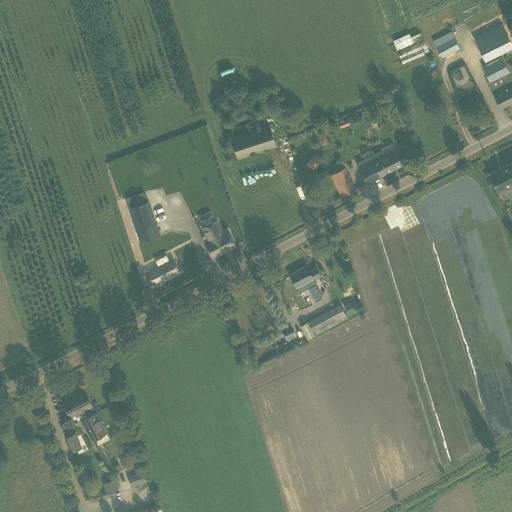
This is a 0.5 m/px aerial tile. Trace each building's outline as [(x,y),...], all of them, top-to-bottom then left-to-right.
[(511,43),(502,25),(474,39),(486,62),(511,48),(511,43)] [(443,57),(448,55),(460,49),(451,31),(434,41),(443,57)] [(411,36),(399,41),(402,48),(422,39),(420,32),(411,36)] [(398,51),(402,63),(425,54),(421,42),(398,51)] [(491,88),(501,108),(511,101),(511,76),(509,71),(508,72),(500,57),(487,64),(483,67),(490,81),(487,83),(491,88)] [(463,65),(458,68),(462,75),(467,72),(463,65)] [(451,74),(455,77),(460,72),(456,69),(451,74)] [(237,158),(275,146),(268,125),(230,137),(237,158)] [(357,164),(367,183),(403,165),(396,150),(384,156),(382,151),(357,164)] [(321,160),(314,154),(307,164),(313,170),(321,160)] [(497,192),(498,192),(502,200),(511,194),(511,163),(488,176),(497,192)] [(330,176),(337,189),(342,197),(355,190),(343,169),(330,176)] [(150,201),(147,202),(144,192),(127,198),(130,208),(129,208),(140,242),(161,235),(150,201)] [(213,257),(235,245),(228,231),(227,230),(224,231),(217,219),(201,227),(205,235),(202,237),(213,257)] [(173,259),(148,272),(154,285),(179,272),(173,259)] [(320,275),(317,269),(310,273),(306,267),(290,275),(300,292),(315,284),(313,279),(320,275)] [(346,317),(340,305),(301,326),(307,338),(346,317)] [(285,340),(295,336),(293,330),(283,334),(285,340)] [(105,433),(99,420),(95,413),(94,414),(90,405),(91,404),(84,390),(76,394),(76,395),(63,401),(63,400),(62,401),(67,410),(60,414),(67,428),(76,423),(72,415),(83,410),(87,417),(82,419),(92,440),(105,433)] [(75,434),(66,438),(73,453),(78,450),(72,440),(77,437),(75,434)] [(150,480),(140,450),(130,454),(137,473),(129,476),(132,486),(150,480)] [(119,489),(116,479),(104,482),(107,493),(119,489)]
